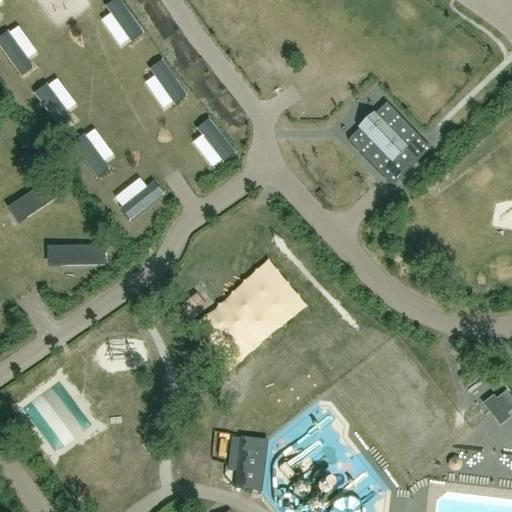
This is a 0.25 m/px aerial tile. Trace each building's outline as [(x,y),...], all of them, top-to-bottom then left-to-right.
[(265,0),(244,10),(253,29),(274,20),(265,0)] [(433,83),(420,90),(427,106),(441,99),(433,83)] [(430,150),(386,104),(349,141),(393,186),(430,150)] [(282,113),(270,123),(284,142),(303,127),(296,117),(289,122),(282,113)] [(314,123),(284,141),(290,152),(320,134),(314,123)] [(17,204),(28,221),(61,199),(50,182),(17,204)] [(65,249),(66,269),(106,268),(105,248),(65,249)] [(343,387),(363,420),(411,391),(391,358),(343,387)] [(487,410),(497,423),(511,410),(511,403),(506,395),(487,410)] [(267,443),(241,440),(235,490),(261,493),(267,443)]
